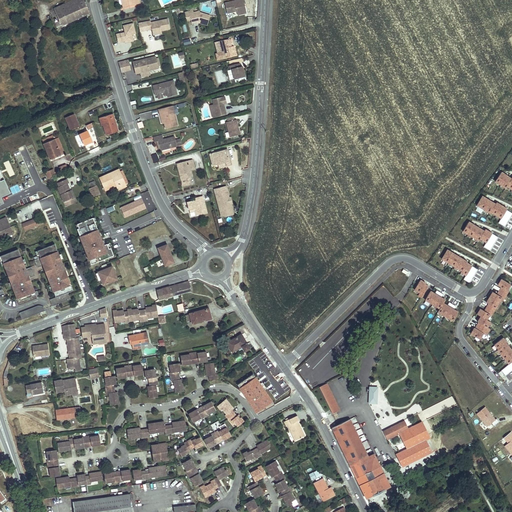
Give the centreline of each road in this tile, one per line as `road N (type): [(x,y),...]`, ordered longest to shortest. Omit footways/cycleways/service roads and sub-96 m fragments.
road 1 (residential): [(208,254),(160,203),(93,0)]
road 2 (residential): [(228,259),(241,241),(251,195),(265,0)]
road 3 (residential): [(283,367),(400,260),(473,294)]
road 4 (residential): [(18,333),(203,269)]
road 5 (residential): [(115,446),(131,411),(178,405),(215,388),(232,391),(257,420)]
road 6 (track): [(115,85),(71,94),(39,74),(37,41),(54,1)]
road 7 (unknown): [(125,113),(260,82)]
road 8 (residential): [(366,511),(304,395)]
road 9 (residential): [(473,294),(461,340),(511,401)]
